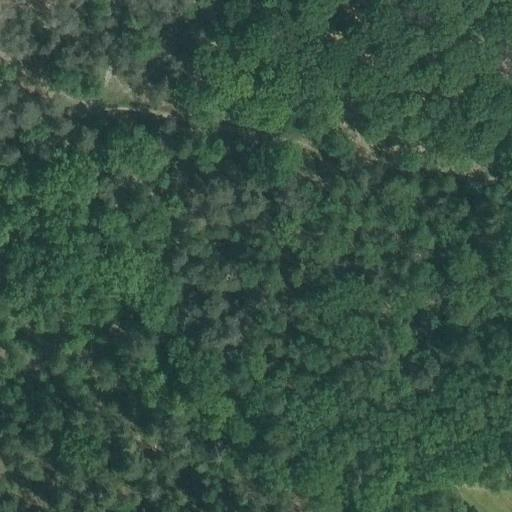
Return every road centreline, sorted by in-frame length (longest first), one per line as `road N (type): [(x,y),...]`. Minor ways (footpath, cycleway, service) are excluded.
road 1 (track): [(81,219),(131,339),(215,457),(237,476),(346,511)]
road 2 (track): [(100,106),(74,146),(81,219)]
